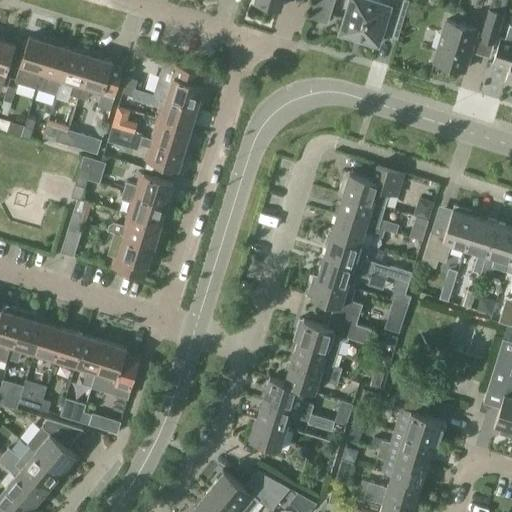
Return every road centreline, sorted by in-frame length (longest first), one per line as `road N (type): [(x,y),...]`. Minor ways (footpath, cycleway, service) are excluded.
road 1 (tertiary): [(192,329),(248,148),(275,107),(317,91),(341,93),(467,133)]
road 2 (residential): [(244,345),(317,145),(357,148),(453,177)]
road 3 (residential): [(156,318),(246,40)]
road 4 (residential): [(63,511),(126,425),(156,318)]
road 5 (tertiary): [(109,511),(156,436),(192,329)]
road 6 (residential): [(156,511),(216,435),(244,345)]
road 7 (residential): [(156,318),(0,269)]
road 8 (residential): [(246,40),(120,0)]
